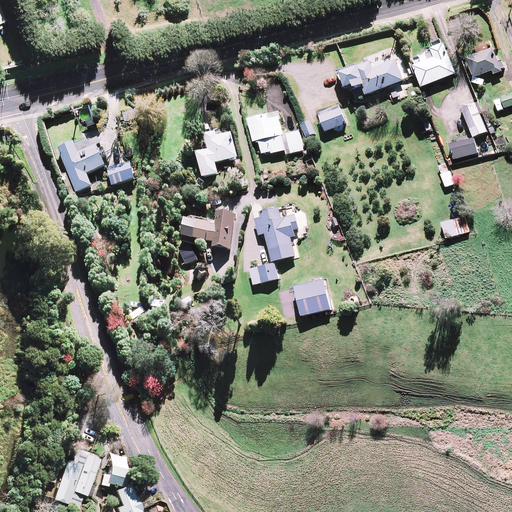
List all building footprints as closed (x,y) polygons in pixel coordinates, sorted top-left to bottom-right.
[(456,74),(445,43),(432,49),(435,58),(414,66),(422,87),(456,74)] [(501,72),(493,49),(468,59),(474,78),(493,71),(495,74),(501,72)] [(404,81),(397,60),(374,68),(371,60),(341,71),(346,86),(355,83),(357,86),(363,84),(367,95),(404,81)] [(511,105),(511,93),(502,97),(505,108),(511,105)] [(488,131),(477,104),(463,109),(474,137),(488,131)] [(348,124),(342,107),(321,115),(326,131),(348,124)] [(140,119),(137,111),(123,116),(126,124),(140,119)] [(270,119),(269,113),(249,117),(255,142),(260,141),(264,156),(286,151),(287,155),(305,151),(301,131),(285,134),(281,116),(270,119)] [(313,122),(304,125),(308,137),(317,134),(313,122)] [(238,158),(230,128),(205,134),(209,151),(197,154),(203,178),(218,174),(215,163),(238,158)] [(478,153),(474,138),(451,144),(455,159),(478,153)] [(103,159),(106,158),(103,150),(100,151),(97,145),(78,153),(74,142),(59,148),(77,192),(92,186),(88,174),(106,166),(103,159)] [(135,180),(130,164),(108,170),(112,186),(135,180)] [(455,184),(451,171),(442,174),(446,187),(455,184)] [(282,217),(279,207),(262,211),(263,216),(256,218),(260,234),(267,232),(274,260),(296,255),(291,236),(296,235),(294,228),(299,227),(296,214),(282,217)] [(236,213),(218,211),(216,223),(187,219),(185,236),(213,241),(213,245),(231,248),(236,213)] [(471,232),(466,215),(442,222),(447,238),(471,232)] [(198,259),(190,245),(179,251),(186,265),(198,259)] [(279,278),(275,262),(251,268),(255,284),(279,278)] [(334,308),(327,279),(297,286),(303,314),(334,308)] [(70,464),(81,468),(85,458),(86,456),(75,452),(70,464)] [(86,499),(99,462),(85,458),(81,468),(72,494),(86,499)] [(71,494),(80,468),(65,463),(51,503),(66,508),(66,507),(71,494)] [(126,472),(109,468),(105,485),(123,489),(126,472)] [(135,499),(129,486),(114,493),(121,508),(116,510),(117,511),(140,511),(142,511),(136,498),(135,499)] [(83,498),(71,494),(66,507),(78,511),(83,498)]
